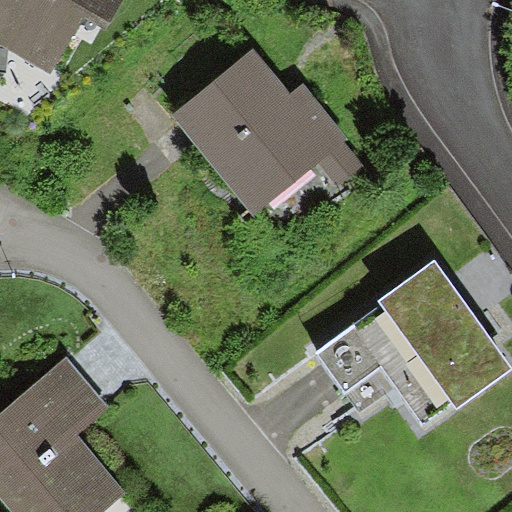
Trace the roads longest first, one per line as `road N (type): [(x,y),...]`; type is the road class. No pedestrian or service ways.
road 1 (residential): [(301,511),(115,288),(41,234),(0,221)]
road 2 (residential): [(511,172),(440,57),(441,0)]
